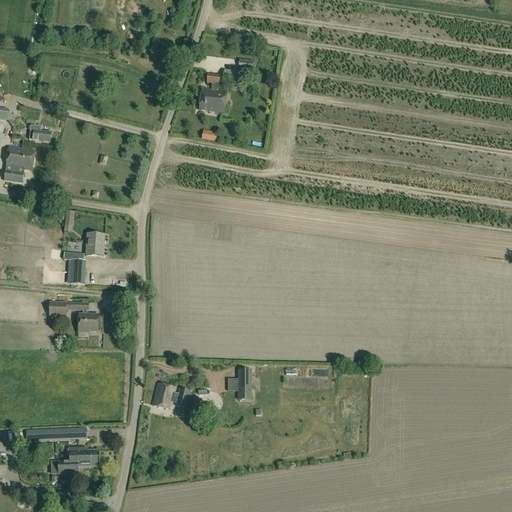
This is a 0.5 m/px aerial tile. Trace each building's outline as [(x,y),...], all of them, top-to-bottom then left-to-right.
[(254,62),(239,60),(238,68),(253,70),(254,62)] [(38,76),(40,68),(30,65),(28,73),(38,76)] [(224,70),(223,82),(240,84),(242,73),(224,70)] [(220,86),(221,76),(208,75),(207,84),(212,84),(211,91),(201,89),(199,111),(225,114),(227,92),(218,91),(219,85),(220,86)] [(9,110),(0,109),(0,120),(7,122),(9,110)] [(41,132),(42,128),(35,127),(31,126),(29,141),(33,141),(33,142),(50,144),(51,133),(41,132)] [(217,134),(203,131),(202,140),(215,143),(217,134)] [(5,171),(4,182),(22,185),(24,170),(32,171),(35,150),(23,148),(23,150),(9,148),(6,168),(14,169),(14,172),(5,171)] [(66,220),(74,220),(74,213),(67,212),(66,220)] [(104,258),(105,236),(87,235),(86,257),(104,258)] [(86,262),(84,262),(84,255),(64,253),(63,261),(71,262),(70,285),(85,287),(86,262)] [(67,303),(49,303),(49,318),(66,319),(67,312),(67,303)] [(89,304),(75,304),(67,303),(67,312),(75,312),(83,312),(83,316),(87,316),(87,312),(89,312),(89,304)] [(83,316),(79,315),(78,333),(88,334),(88,332),(98,333),(99,316),(87,316),(83,316)] [(238,371),(238,402),(252,402),(252,371),(238,371)] [(158,385),(153,406),(170,410),(175,389),(158,385)] [(180,389),(175,407),(186,410),(191,392),(180,389)] [(87,440),(87,429),(26,432),(26,443),(87,440)] [(89,453),(88,453),(88,449),(86,449),(68,449),(68,457),(71,457),(71,463),(68,463),(59,464),(59,475),(78,474),(78,467),(97,466),(96,453),(89,453)] [(44,453),(44,457),(47,460),(51,460),(54,457),(54,452),(51,450),(47,450),(44,453)]
